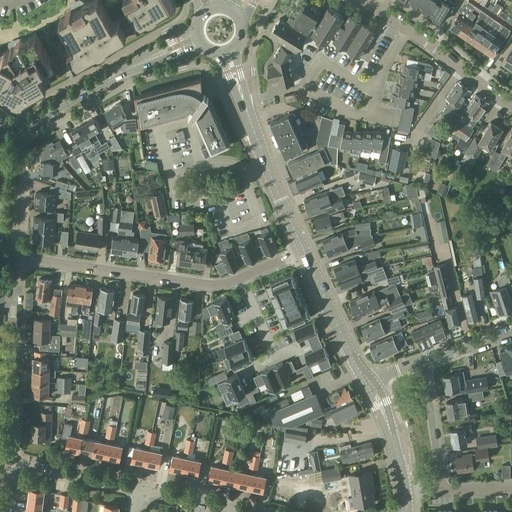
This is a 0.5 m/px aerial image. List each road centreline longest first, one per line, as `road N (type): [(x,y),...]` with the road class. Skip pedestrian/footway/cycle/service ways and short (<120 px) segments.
road 1 (residential): [(13,259),(201,285),(238,279)]
road 2 (secondary): [(197,37),(40,116),(0,119)]
road 3 (secondary): [(305,251),(227,52)]
road 4 (residential): [(13,259),(10,460)]
road 5 (residential): [(511,107),(359,0)]
road 6 (secondary): [(365,380),(305,251)]
road 7 (residential): [(10,460),(139,490)]
road 8 (residential): [(434,489),(440,470),(422,363)]
